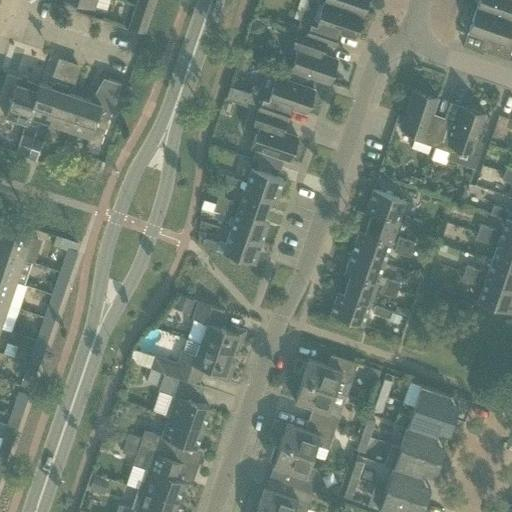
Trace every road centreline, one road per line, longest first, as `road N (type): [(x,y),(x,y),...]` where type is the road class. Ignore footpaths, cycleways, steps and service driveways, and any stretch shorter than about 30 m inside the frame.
road 1 (residential): [(214,511),(372,71),(410,32)]
road 2 (tertiary): [(95,336),(152,234),(168,175),(172,107)]
road 3 (tertiary): [(172,107),(113,220),(95,336)]
road 4 (tertiary): [(36,511),(95,336)]
road 5 (residential): [(123,66),(8,25)]
